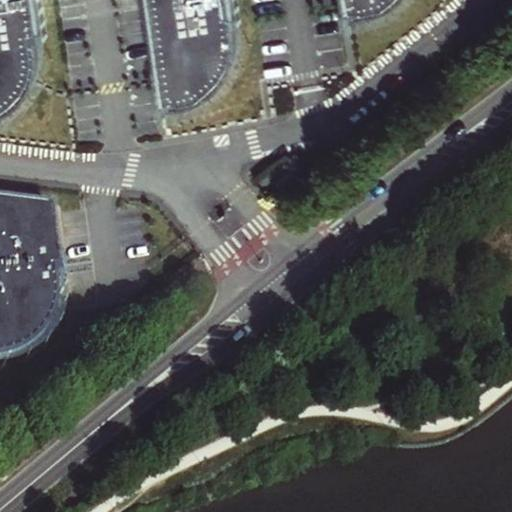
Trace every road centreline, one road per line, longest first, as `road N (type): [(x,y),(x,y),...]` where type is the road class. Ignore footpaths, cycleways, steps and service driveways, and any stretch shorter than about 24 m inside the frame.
road 1 (tertiary): [(271,281),(0,500)]
road 2 (tertiary): [(42,511),(294,307)]
road 3 (tertiary): [(511,89),(271,281)]
road 4 (tertiary): [(294,307),(511,134)]
road 5 (residential): [(271,281),(176,177)]
